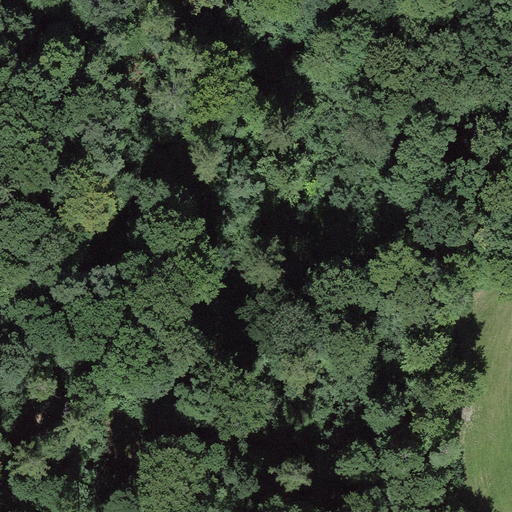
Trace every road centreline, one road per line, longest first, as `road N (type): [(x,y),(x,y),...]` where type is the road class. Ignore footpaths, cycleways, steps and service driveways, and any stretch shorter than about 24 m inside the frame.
road 1 (track): [(289,511),(285,285),(232,144),(230,113),(312,0)]
road 2 (track): [(0,123),(36,146),(80,212),(106,316),(104,511)]
